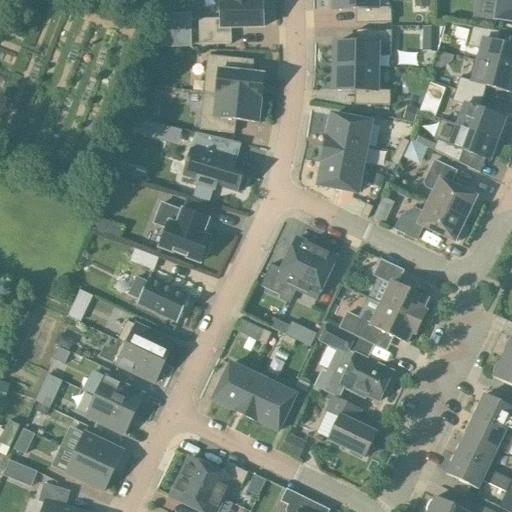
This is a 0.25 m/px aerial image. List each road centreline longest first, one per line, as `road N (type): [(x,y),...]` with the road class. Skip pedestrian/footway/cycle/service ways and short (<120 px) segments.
road 1 (residential): [(379,510),(396,494),(471,328),(463,274)]
road 2 (residential): [(279,188),(171,414)]
road 3 (residential): [(171,414),(379,510)]
road 4 (residential): [(463,274),(279,188)]
road 5 (residential): [(295,0),(295,94),(279,188)]
